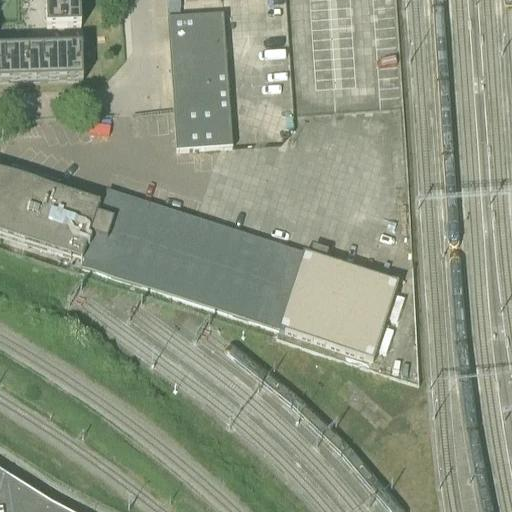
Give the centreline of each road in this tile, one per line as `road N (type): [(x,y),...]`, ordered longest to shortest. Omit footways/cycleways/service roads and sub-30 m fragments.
road 1 (unknown): [(136,92),(143,148),(164,169),(322,215)]
road 2 (residential): [(141,0),(147,72),(119,102),(86,102)]
